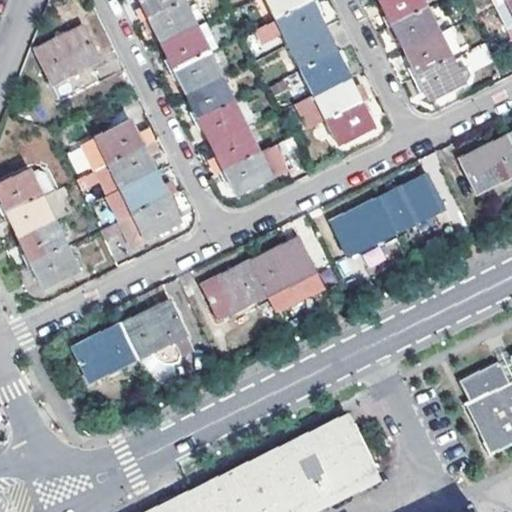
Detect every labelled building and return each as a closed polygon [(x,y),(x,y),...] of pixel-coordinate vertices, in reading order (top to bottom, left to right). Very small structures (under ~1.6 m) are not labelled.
[(181,0),(138,0),(145,15),(140,17),(144,25),(183,5),(181,0)] [(265,0),(276,23),(311,6),(308,0),(265,0)] [(421,0),(385,0),(380,2),(387,16),(392,27),(427,11),(421,0)] [(487,0),(491,9),(509,0),(487,0)] [(504,34),(511,30),(511,0),(509,0),(491,9),(504,34)] [(153,30),(161,47),(195,30),(183,5),(144,25),(148,33),(153,30)] [(283,37),(289,48),(324,31),(318,19),(311,6),(276,23),(283,37)] [(399,41),(404,51),(439,35),(427,11),(392,27),(399,41)] [(276,23),(255,33),(262,48),(283,37),(276,23)] [(439,35),(404,51),(411,65),(417,77),(452,60),(467,52),(455,27),(439,35)] [(98,64),(80,28),(34,50),(52,87),(56,85),(62,97),(99,80),(92,67),(98,64)] [(195,30),(161,47),(168,61),(163,63),(169,76),(208,57),(195,30)] [(289,48),(301,73),(336,56),(330,43),(324,31),(289,48)] [(467,72),(492,63),(487,47),(461,56),(467,72)] [(301,73),(313,97),(348,80),(343,70),(336,56),(301,73)] [(179,84),(186,99),(221,82),(208,57),(169,76),(174,86),(179,84)] [(423,90),(429,101),(463,84),(452,60),(417,77),(423,90)] [(313,97),(325,123),(360,105),(355,95),(348,80),(313,97)] [(187,114),(193,127),(233,107),(221,82),(186,99),(192,111),(187,114)] [(313,97),(294,106),(307,131),(325,123),(313,97)] [(360,105),(325,123),(337,147),(372,130),(367,119),(360,105)] [(202,130),(210,147),(244,131),(233,107),(193,127),(196,133),(202,130)] [(129,124),(95,141),(98,148),(109,168),(150,148),(147,141),(139,145),(129,124)] [(211,163),(218,176),(257,156),(244,131),(210,147),(217,160),(211,163)] [(511,176),(511,147),(507,137),(477,152),(458,161),(475,195),(511,176)] [(83,155),(94,176),(109,168),(98,148),(83,155)] [(121,192),(155,175),(148,162),(155,159),(150,148),(109,168),(121,192)] [(257,156),(218,176),(221,182),(226,179),(235,197),(286,173),(274,148),(257,156)] [(94,176),(106,200),(121,192),(109,168),(94,176)] [(29,173),(0,187),(0,201),(8,218),(42,202),(29,173)] [(133,217),(175,196),(171,190),(164,194),(155,175),(121,192),(133,217)] [(406,186),(379,199),(395,234),(442,211),(426,176),(406,186)] [(48,192),(54,216),(70,212),(64,188),(48,192)] [(106,200),(118,224),(133,217),(121,192),(106,200)] [(179,204),(175,196),(133,217),(145,241),(179,224),(171,208),(179,204)] [(346,258),(395,234),(379,199),(356,211),(329,224),(346,258)] [(20,242),(54,225),(42,202),(8,218),(20,242)] [(20,242),(32,267),(66,250),(54,225),(20,242)] [(276,250),(249,262),(266,297),(275,315),(322,291),(297,239),(276,250)] [(78,274),(66,250),(32,267),(44,291),(78,274)] [(216,322),(266,297),(249,262),(218,277),(199,287),(216,322)] [(149,311),(119,325),(137,360),(174,342),(176,342),(182,355),(193,350),(169,301),(149,311)] [(87,385),(137,360),(119,325),(95,338),(71,350),(87,385)] [(511,353),(511,352),(498,358),(500,363),(504,370),(510,366),(511,365),(511,353)] [(489,456),(511,445),(511,365),(510,366),(504,370),(500,363),(462,382),(471,402),(465,405),(489,456)] [(347,417),(148,511),(296,511),(375,475),(347,417)]
